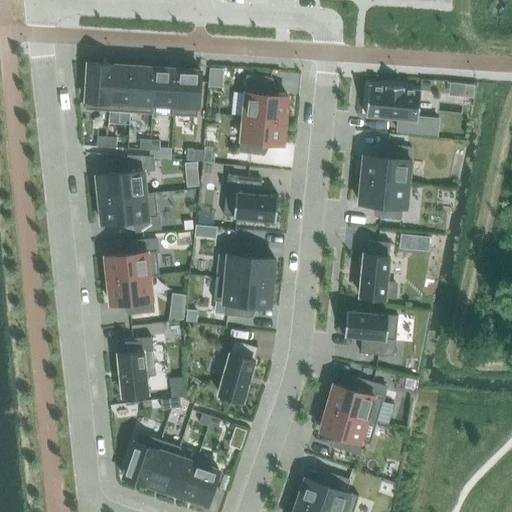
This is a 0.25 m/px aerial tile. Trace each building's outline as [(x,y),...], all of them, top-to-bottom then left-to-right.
[(112,64),(88,62),(85,109),(108,111),(112,64)] [(134,66),(112,64),(108,111),(131,112),(134,66)] [(156,67),(134,66),(131,112),(153,113),(154,104),(156,67)] [(176,68),(156,67),(154,104),(173,105),(176,68)] [(201,70),(176,68),(173,105),(173,115),(198,116),(201,70)] [(210,74),(209,85),(220,86),(221,75),(210,74)] [(271,78),(247,76),(244,113),(286,117),(288,95),(270,94),(271,78)] [(451,83),(450,94),(474,97),(475,85),(451,83)] [(369,86),(366,116),(398,119),(397,131),(431,134),(431,131),(437,132),(439,119),(418,117),(420,91),(403,89),(403,87),(387,86),(387,87),(369,86)] [(244,114),(240,151),(264,154),(265,142),(283,144),(286,118),(244,114)] [(97,136),(97,147),(107,147),(107,137),(97,136)] [(107,137),(107,147),(117,148),(117,138),(107,137)] [(141,139),(140,149),(150,150),(150,140),(141,139)] [(150,140),(150,150),(159,151),(160,140),(150,140)] [(364,157),(362,179),(409,184),(411,162),(407,161),(408,149),(384,147),(382,158),(364,157)] [(213,163),(215,150),(204,149),(203,162),(213,163)] [(193,150),(193,160),(203,161),(203,150),(193,150)] [(130,172),(97,175),(99,198),(151,193),(148,170),(154,170),(153,157),(128,156),(130,172)] [(228,174),(224,215),(233,216),(233,217),(275,221),(278,195),(260,193),(261,182),(237,179),(238,175),(228,174)] [(362,179),(360,201),(378,203),(377,214),(401,216),(402,204),(407,205),(409,184),(362,179)] [(151,193),(99,198),(102,222),(102,223),(135,219),(136,231),(161,229),(159,216),(158,216),(156,192),(151,193)] [(193,228),(192,220),(184,220),(185,229),(193,228)] [(205,226),(196,225),(195,234),(204,236),(205,226)] [(412,249),(413,235),(401,234),(400,248),(412,249)] [(124,254),(105,256),(108,281),(150,276),(160,275),(157,251),(158,251),(157,238),(133,241),(134,253),(124,254)] [(391,240),(366,239),(362,294),(386,296),(386,294),(397,294),(397,281),(388,281),(391,240)] [(226,276),(273,282),(275,259),(257,257),(258,245),(234,243),(233,255),(228,254),(226,276)] [(270,306),(273,282),(226,276),(217,275),(214,300),(228,302),(227,314),(251,317),(252,304),(270,306)] [(150,276),(108,281),(110,304),(128,302),(129,314),(153,311),(150,276)] [(342,313),(340,331),(344,332),(344,336),(362,338),(361,353),(394,356),(398,315),(389,314),(389,313),(347,309),(346,313),(342,313)] [(187,310),(186,320),(196,322),(197,311),(187,310)] [(151,336),(117,340),(123,395),(148,393),(145,375),(156,374),(151,336)] [(219,394),(243,400),(258,347),(234,340),(219,394)] [(328,388),(324,402),(328,404),(327,407),(377,421),(387,387),(354,377),(351,389),(334,384),(332,389),(328,388)] [(180,397),(170,398),(171,408),(181,407),(180,397)] [(170,398),(161,399),(162,409),(171,408),(170,398)] [(327,407),(320,430),(338,435),(334,446),(357,453),(361,441),(370,444),(377,421),(327,407)] [(202,413),(199,423),(208,426),(212,416),(202,413)] [(212,416),(208,426),(218,429),(221,419),(212,416)] [(160,439),(139,431),(123,476),(144,483),(160,439)] [(181,446),(160,439),(144,483),(166,491),(178,455),(181,446)] [(178,455),(166,491),(186,498),(198,462),(178,455)] [(198,462),(186,498),(207,505),(219,469),(198,462)] [(305,478),(297,500),(332,511),(353,511),(359,496),(345,491),(349,480),(326,472),(322,483),(305,478)] [(293,511),(332,511),(297,500),(293,511)]
